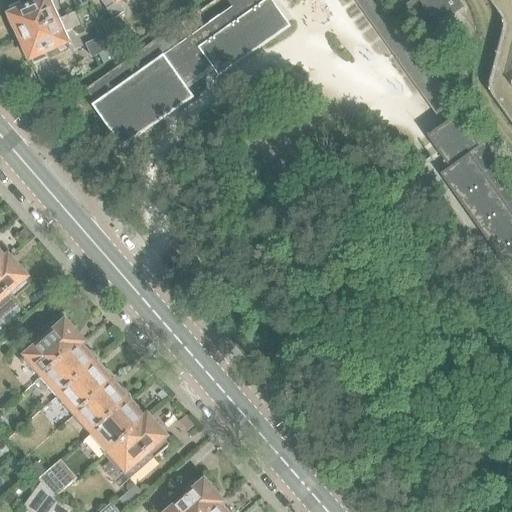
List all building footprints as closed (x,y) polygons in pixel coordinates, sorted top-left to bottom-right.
[(18,42),(75,14),(75,13),(61,19),(51,0),(40,0),(25,7),(23,3),(8,10),(10,14),(6,16),(18,42)] [(90,5),(86,0),(72,0),(79,11),(90,5)] [(271,0),(267,0),(266,1),(264,0),(249,0),(232,12),(192,37),(182,23),(86,91),(96,104),(92,107),(122,149),(194,98),(186,87),(212,68),(219,78),(291,27),(271,0)] [(413,0),(403,7),(422,35),(437,25),(438,26),(446,20),(454,15),(462,9),(455,0),(413,0)] [(75,14),(18,42),(29,65),(33,63),(35,67),(50,60),(48,56),(72,45),(67,32),(80,26),(75,14)] [(107,34),(115,47),(126,40),(114,17),(102,25),(107,34)] [(115,47),(107,34),(85,44),(92,58),(115,48),(115,47)] [(511,184),(510,185),(504,176),(505,174),(505,173),(503,171),(501,172),(494,162),(495,161),(495,159),(494,158),(492,158),(461,114),(428,138),(450,169),(441,175),(511,276),(511,184)] [(25,230),(16,238),(23,246),(32,238),(25,230)] [(0,267),(9,259),(8,257),(7,254),(3,250),(0,248),(0,267)] [(9,259),(0,267),(0,304),(5,310),(16,301),(15,299),(31,286),(25,280),(26,278),(24,276),(24,273),(20,268),(16,267),(9,259)] [(460,304),(470,299),(467,295),(458,300),(460,304)] [(24,359),(41,379),(83,343),(75,335),(74,332),(70,327),(67,326),(66,324),(64,325),(58,318),(42,331),(48,338),(24,359)] [(58,397),(99,362),(98,360),(97,357),(93,352),(90,351),(83,343),(41,379),(58,397)] [(58,397),(74,416),(116,381),(114,379),(113,376),(109,371),(106,370),(99,362),(58,397)] [(74,416),(91,435),(132,400),(130,398),(129,395),(125,390),(122,389),(116,381),(74,416)] [(107,454),(149,419),(147,417),(146,414),(142,409),(139,408),(132,400),(91,435),(107,454)] [(187,417),(179,423),(187,433),(195,426),(187,417)] [(149,419),(107,454),(104,456),(111,463),(104,470),(108,475),(115,469),(122,478),(125,476),(131,482),(156,461),(154,459),(170,446),(164,439),(165,438),(163,436),(162,432),(158,428),(155,427),(149,419)] [(46,471),(37,462),(30,469),(39,479),(46,471)] [(67,488),(53,472),(42,482),(56,498),(67,488)] [(40,482),(31,475),(25,482),(34,489),(40,482)] [(211,511),(222,503),(215,495),(214,491),(210,487),(207,486),(205,483),(203,484),(197,477),(182,491),(188,498),(171,511),(211,511)] [(23,508),(28,511),(46,511),(56,498),(42,482),(23,508)] [(56,498),(46,511),(70,511),(72,510),(72,509),(60,503),(56,498)] [(101,511),(119,511),(112,503),(101,511)] [(211,511),(230,511),(229,511),(222,503),(211,511)]
